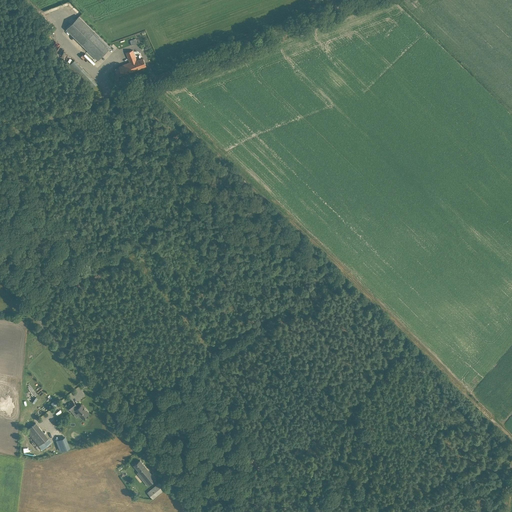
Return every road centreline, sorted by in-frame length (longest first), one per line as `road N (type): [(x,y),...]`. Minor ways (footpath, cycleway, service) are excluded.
road 1 (track): [(511,444),(143,82)]
road 2 (unclassified): [(0,132),(353,0)]
road 3 (unclassified): [(191,511),(0,279)]
road 4 (track): [(341,275),(113,417)]
road 5 (track): [(118,91),(26,0)]
